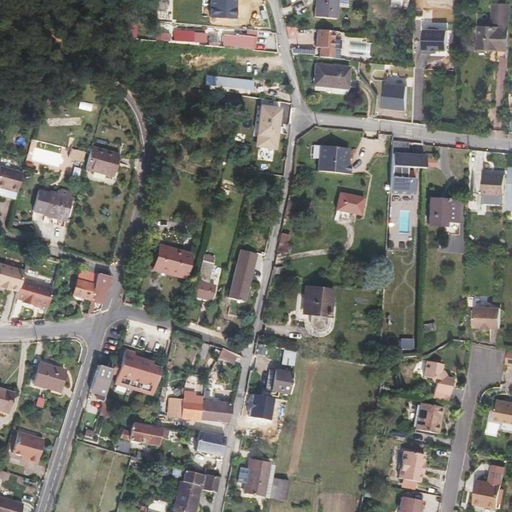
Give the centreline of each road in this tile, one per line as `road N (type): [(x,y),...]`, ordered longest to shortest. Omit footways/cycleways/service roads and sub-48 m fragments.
road 1 (residential): [(511,143),(294,118)]
road 2 (residential): [(102,321),(43,511)]
